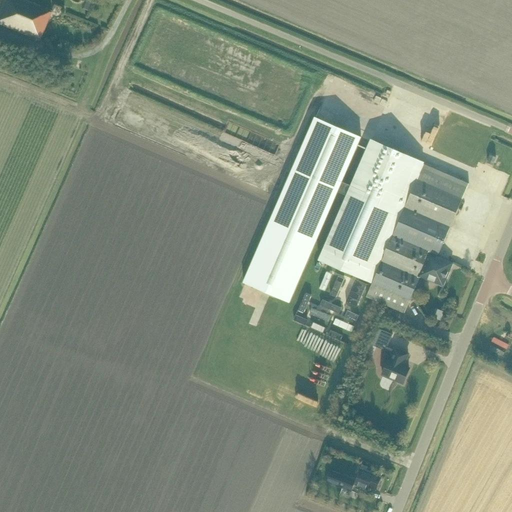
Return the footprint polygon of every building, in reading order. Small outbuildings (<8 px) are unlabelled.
[(52,11),(46,8),(25,0),(3,0),(0,8),(0,24),(40,41),(52,11)] [(405,313),(421,278),(419,277),(429,254),(428,253),(429,251),(438,255),(469,184),(371,141),(352,186),(343,182),(362,137),(315,117),(244,283),(290,303),(339,191),(348,195),(319,260),(373,284),(367,297),(405,313)] [(494,165),(497,158),(491,155),(487,163),(494,165)] [(508,190),(511,178),(511,177),(508,176),(503,188),(508,190)] [(419,277),(421,278),(421,277),(444,286),(453,264),(429,254),(419,277)] [(330,288),(337,290),(341,272),(334,270),(330,288)] [(339,292),(347,295),(353,277),(345,274),(339,292)] [(253,309),(258,311),(264,297),(259,295),(253,309)] [(377,328),(366,353),(371,356),(375,346),(385,351),(383,357),(390,360),(389,360),(382,375),(403,384),(409,369),(404,366),(409,354),(395,348),(394,350),(388,347),(393,335),(382,330),(377,328)] [(349,340),(357,343),(359,338),(351,335),(349,340)] [(368,467),(363,465),(356,480),(331,470),(327,481),(352,491),(355,484),(368,489),(369,487),(377,490),(382,478),(374,475),(375,473),(367,470),(368,467)]
